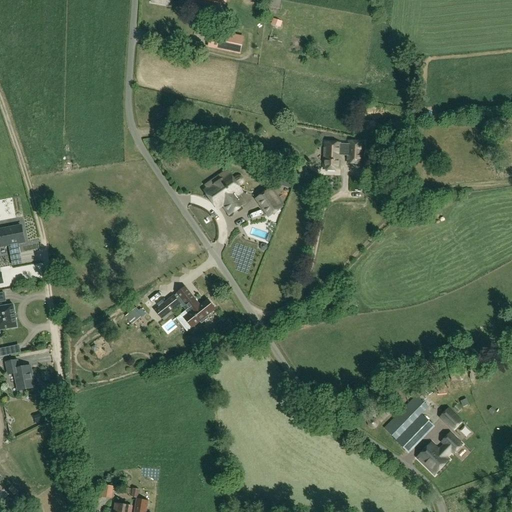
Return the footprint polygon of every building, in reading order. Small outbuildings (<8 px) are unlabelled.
[(209,47),(232,52),(235,35),(212,31),(209,47)] [(440,92),(460,90),(460,80),(452,81),(452,76),(433,78),(433,89),(439,89),(440,92)] [(346,142),(346,144),(341,144),(325,143),(324,170),(339,171),(340,156),(346,156),(346,164),(363,165),(364,143),(355,143),(346,142)] [(269,183),(291,189),(293,180),(272,174),(269,183)] [(240,192),(237,187),(243,184),(244,183),(244,182),(244,181),(244,180),(244,179),(243,178),(243,177),(242,176),(241,176),(240,175),(239,175),(238,175),(237,175),(236,175),(231,179),(229,176),(208,191),(219,206),(223,204),(229,205),(228,211),(230,214),(242,205),(235,195),(240,192)] [(268,216),(281,207),(270,191),(257,200),(268,216)] [(21,226),(0,230),(0,242),(1,247),(11,245),(12,254),(20,253),(18,244),(24,243),(21,226)] [(8,258),(9,265),(17,263),(16,256),(8,258)] [(199,306),(185,288),(177,294),(189,309),(185,312),(188,315),(184,318),(192,328),(200,322),(201,324),(208,318),(207,316),(215,310),(207,300),(199,306)] [(0,330),(17,328),(13,305),(0,307),(0,302),(5,301),(4,293),(0,294),(0,330)] [(161,319),(180,304),(174,296),(155,311),(161,319)] [(139,311),(128,320),(132,325),(145,314),(141,310),(139,311)] [(2,356),(9,355),(8,348),(1,349),(2,356)] [(17,361),(6,363),(8,375),(15,374),(18,391),(34,388),(31,376),(32,375),(30,366),(19,369),(17,361)] [(462,371),(451,373),(452,381),(464,379),(462,371)] [(432,425),(422,415),(429,408),(416,395),(383,429),(395,439),(394,440),(407,452),(432,425)] [(460,402),(463,408),(469,405),(466,399),(460,402)] [(439,418),(453,431),(462,421),(449,408),(439,418)] [(441,452),(432,443),(417,458),(435,475),(449,460),(446,457),(452,452),(453,454),(462,445),(450,433),(442,442),(446,447),(441,452)] [(111,499),(114,486),(103,485),(101,497),(111,499)] [(9,495),(1,486),(0,486),(0,501),(1,503),(9,495)] [(8,489),(14,495),(18,492),(12,486),(8,489)] [(137,499),(134,511),(146,511),(148,501),(137,499)]
